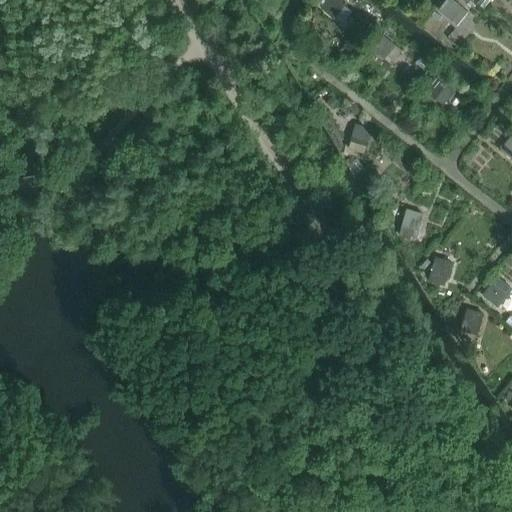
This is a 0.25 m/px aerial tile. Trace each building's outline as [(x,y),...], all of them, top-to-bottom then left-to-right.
[(334,20),(344,7),(346,5),(338,0),(328,0),(321,9),(334,20)] [(467,13),(450,0),(447,0),(439,12),(457,27),(467,13)] [(402,51),(382,35),(372,48),(391,64),(402,51)] [(454,93),(434,78),(422,94),(427,97),(429,95),(443,106),(454,93)] [(364,154),(372,128),(356,124),(349,149),(364,154)] [(511,138),(500,151),(511,160),(511,138)] [(416,241),(423,214),(407,209),(399,236),(416,241)] [(445,286),(452,262),(436,257),(428,282),(445,286)] [(493,283),(483,296),(496,306),(506,294),(493,283)] [(477,336),(484,314),(468,309),(461,331),(477,336)]
